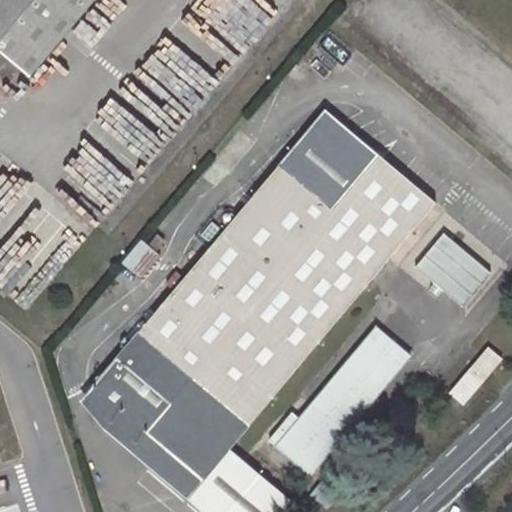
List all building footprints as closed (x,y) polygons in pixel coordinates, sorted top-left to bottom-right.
[(0,0),(0,47),(31,73),(92,0),(0,0)] [(229,447),(436,201),(326,109),(117,358),(169,402),(146,429),(203,478),(188,496),(206,511),(276,511),(289,498),(229,447)] [(444,232),(415,266),(464,308),(493,273),(444,232)] [(309,473),(409,354),(377,327),(300,419),(277,446),(309,473)] [(463,405),(501,360),(487,347),(449,393),(463,405)] [(277,446),(300,419),(292,413),(270,440),(277,446)]
